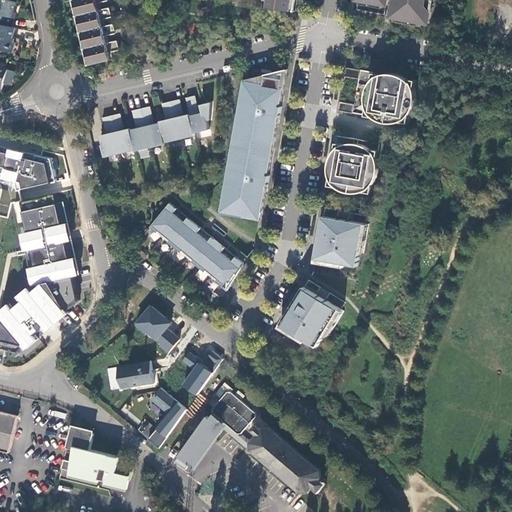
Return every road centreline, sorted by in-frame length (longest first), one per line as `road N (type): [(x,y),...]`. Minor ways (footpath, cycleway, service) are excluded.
road 1 (residential): [(325,32),(287,263),(227,347)]
road 2 (tertiary): [(79,89),(325,32)]
road 3 (tertiary): [(325,32),(511,65)]
road 4 (unknown): [(146,456),(174,471),(216,460),(300,511)]
road 5 (residential): [(66,113),(102,270)]
road 6 (residential): [(102,270),(135,271),(227,347)]
road 7 (unclassified): [(102,270),(104,302),(89,329),(33,382)]
road 8 (unclassified): [(33,382),(72,396),(146,456)]
